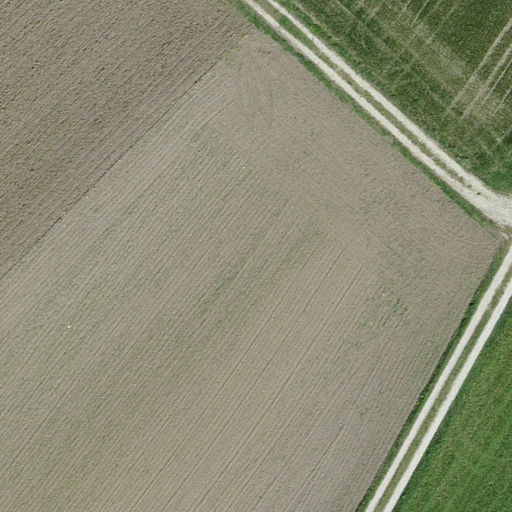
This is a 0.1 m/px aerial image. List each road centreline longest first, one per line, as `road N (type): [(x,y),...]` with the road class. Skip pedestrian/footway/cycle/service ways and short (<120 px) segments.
road 1 (track): [(511,230),(256,0)]
road 2 (track): [(386,511),(511,288)]
